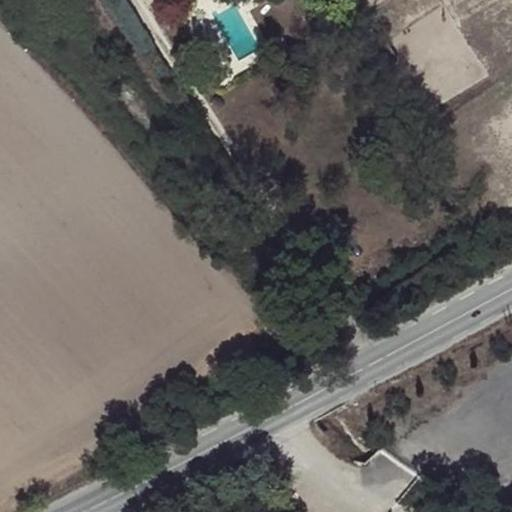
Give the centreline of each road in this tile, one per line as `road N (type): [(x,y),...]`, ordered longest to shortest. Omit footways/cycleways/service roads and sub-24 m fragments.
road 1 (unknown): [(395,373),(141,0)]
road 2 (secondary): [(511,311),(134,511)]
